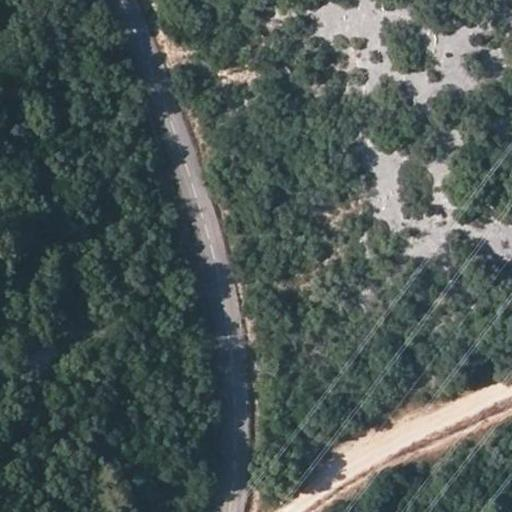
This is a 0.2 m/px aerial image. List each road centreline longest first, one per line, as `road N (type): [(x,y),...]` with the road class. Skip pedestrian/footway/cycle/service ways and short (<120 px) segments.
road 1 (tertiary): [(231,511),(239,374),(224,282),(124,0)]
road 2 (track): [(511,390),(348,453),(277,511)]
